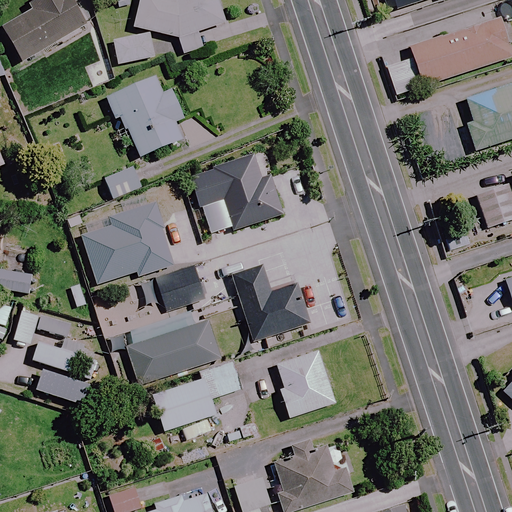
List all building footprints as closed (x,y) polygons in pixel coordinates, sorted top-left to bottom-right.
[(85,29),(68,0),(49,0),(0,28),(21,65),(85,29)] [(222,28),(214,0),(138,0),(132,31),(177,41),(181,57),(202,51),(197,34),(222,28)] [(393,100),(423,90),(511,60),(498,20),(410,49),(414,61),(384,71),(393,100)] [(153,61),(148,36),(113,43),(117,67),(153,61)] [(161,99),(154,81),(105,101),(126,151),(133,148),(139,161),(182,143),(175,125),(185,121),(173,94),(161,99)] [(511,87),(465,102),(472,124),(466,126),(475,154),(511,142),(511,87)] [(283,217),(262,156),(188,180),(199,211),(221,203),(232,234),(283,217)] [(141,191),(133,170),(103,182),(111,203),(141,191)] [(511,223),(511,204),(506,186),(474,197),(486,232),(511,223)] [(221,257),(211,226),(174,238),(184,269),(221,257)] [(261,266),(229,277),(252,345),(307,327),(292,282),(269,290),(261,266)] [(0,292),(28,296),(31,276),(0,272),(0,292)] [(153,305),(149,286),(122,291),(125,310),(153,305)] [(33,310),(23,307),(12,343),(30,348),(38,320),(30,318),(33,310)] [(219,361),(207,322),(124,348),(137,387),(219,361)] [(96,364),(36,345),(30,363),(90,382),(96,364)] [(333,406),(316,355),(276,369),(283,391),(278,392),(288,422),(333,406)] [(264,368),(252,359),(242,374),(254,382),(264,368)] [(210,402),(238,394),(230,365),(200,374),(202,381),(151,398),(163,434),(215,418),(210,402)] [(258,435),(254,424),(225,435),(229,446),(258,435)] [(337,444),(271,465),(267,466),(272,481),(276,480),(280,494),(276,496),(281,511),(298,511),(352,495),(337,444)] [(272,511),(260,472),(230,481),(239,511),(272,511)] [(136,511),(141,510),(133,489),(107,499),(111,511),(136,511)] [(181,496),(153,504),(155,511),(153,511),(209,511),(204,496),(183,503),(181,496)]
